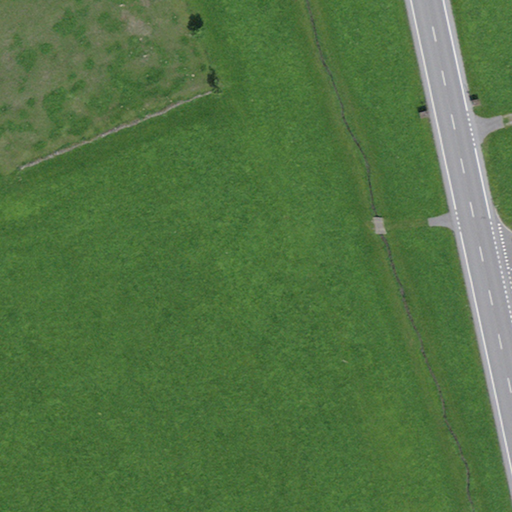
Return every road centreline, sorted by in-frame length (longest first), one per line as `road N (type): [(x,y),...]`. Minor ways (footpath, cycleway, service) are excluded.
road 1 (secondary): [(427,0),(511,396)]
road 2 (track): [(347,227),(474,219)]
